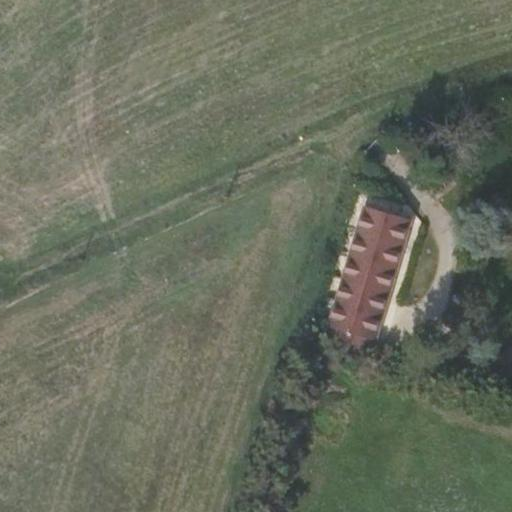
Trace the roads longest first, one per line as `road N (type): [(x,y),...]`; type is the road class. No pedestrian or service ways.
road 1 (track): [(0,278),(414,88),(511,76)]
road 2 (track): [(352,116),(354,151),(239,511)]
